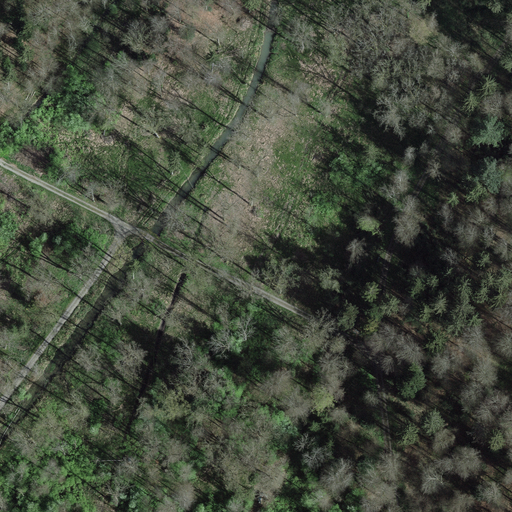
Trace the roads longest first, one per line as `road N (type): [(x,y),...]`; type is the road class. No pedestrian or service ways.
road 1 (track): [(511,29),(467,85),(396,217),(370,348),(386,511)]
road 2 (track): [(0,165),(370,348)]
road 3 (track): [(0,417),(137,228)]
